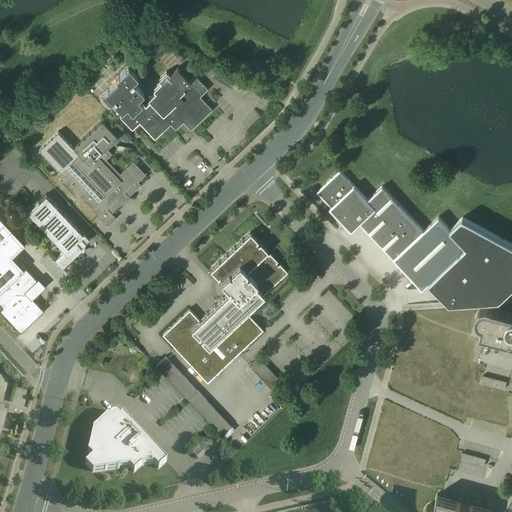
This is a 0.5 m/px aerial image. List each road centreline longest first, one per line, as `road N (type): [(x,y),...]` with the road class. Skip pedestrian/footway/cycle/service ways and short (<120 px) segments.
road 1 (unclassified): [(156,511),(320,471),(344,452),(376,317),(250,174)]
road 2 (unclassified): [(56,382),(86,322),(250,174)]
road 3 (unclassified): [(250,174),(303,119),(370,0)]
road 4 (unknown): [(331,261),(247,348)]
